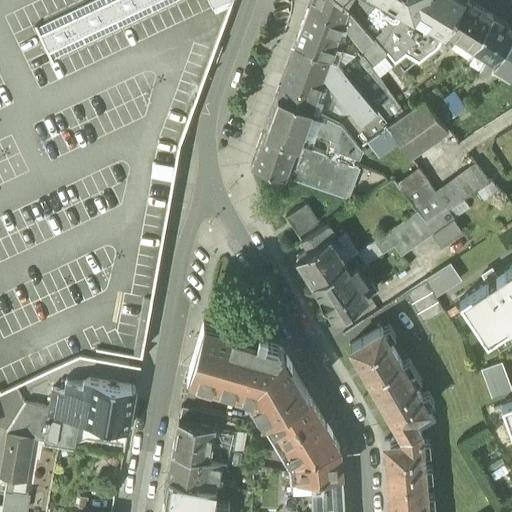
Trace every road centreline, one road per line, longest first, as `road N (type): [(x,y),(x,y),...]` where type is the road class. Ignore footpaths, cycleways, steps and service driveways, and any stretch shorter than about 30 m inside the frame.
road 1 (residential): [(216,185),(361,442),(363,511)]
road 2 (residential): [(216,185),(199,205),(174,309),(138,511)]
road 3 (residential): [(249,0),(206,129),(216,185)]
